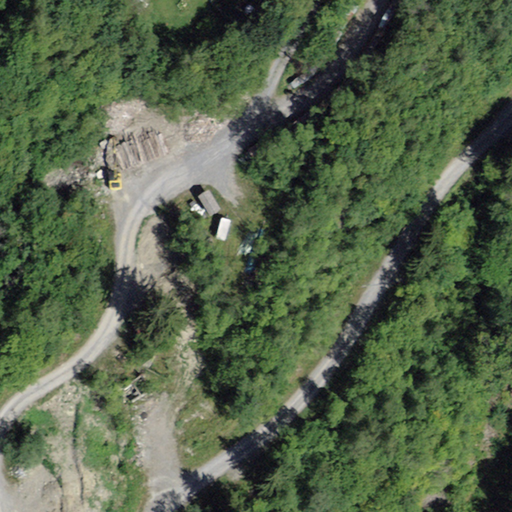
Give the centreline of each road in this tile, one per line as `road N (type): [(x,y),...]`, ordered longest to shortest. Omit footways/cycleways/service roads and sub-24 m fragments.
road 1 (track): [(375,0),(335,70),(132,219),(109,323),(95,346),(9,413),(0,433)]
road 2 (track): [(168,511),(307,386),(438,194),(511,111)]
road 3 (track): [(242,135),(317,0)]
